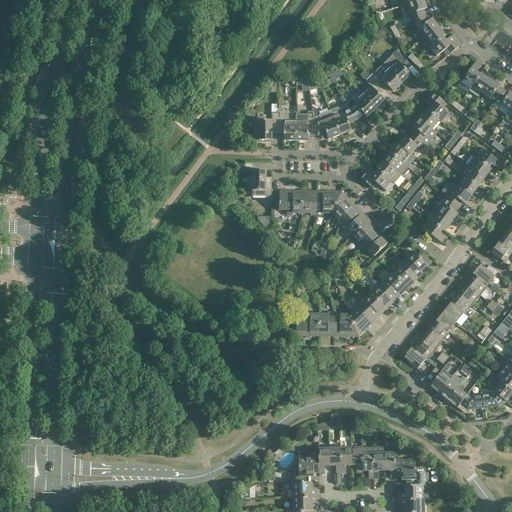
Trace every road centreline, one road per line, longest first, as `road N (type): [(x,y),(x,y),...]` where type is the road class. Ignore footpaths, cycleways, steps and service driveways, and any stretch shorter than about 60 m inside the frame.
road 1 (unclassified): [(364,403),(303,408),(200,476),(138,478)]
road 2 (secondary): [(62,239),(69,147),(97,0)]
road 3 (secondary): [(73,0),(49,98),(37,228)]
road 4 (secondary): [(53,466),(62,239)]
road 5 (secondary): [(35,254),(27,474)]
road 6 (residential): [(353,155),(470,42)]
road 7 (residential): [(449,262),(391,223),(345,175)]
road 8 (unclassified): [(465,470),(426,431),(364,403)]
road 9 (residential): [(373,355),(449,262)]
